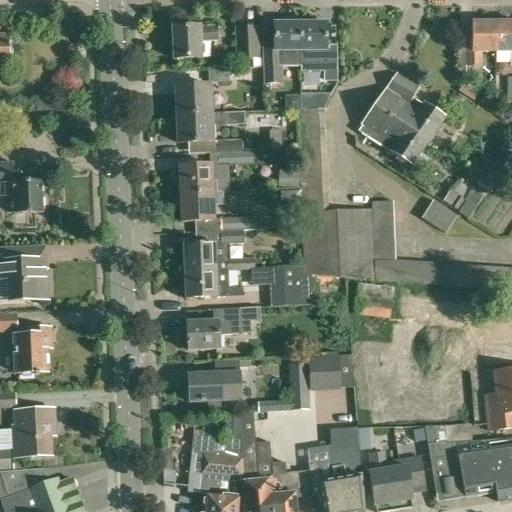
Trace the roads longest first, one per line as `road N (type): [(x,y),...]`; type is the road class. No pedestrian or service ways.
road 1 (tertiary): [(133,511),(110,0)]
road 2 (residential): [(401,196),(346,174),(337,150),(344,111),(406,41),(416,0)]
